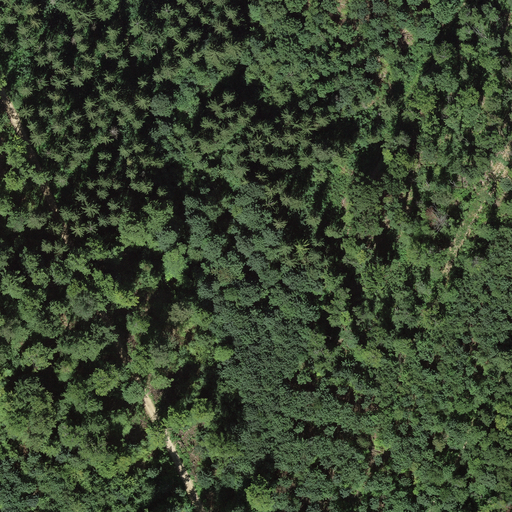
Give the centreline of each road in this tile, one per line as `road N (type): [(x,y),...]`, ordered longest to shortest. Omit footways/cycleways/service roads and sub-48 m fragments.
road 1 (track): [(202,511),(0,87)]
road 2 (track): [(147,103),(214,187),(254,191),(281,174),(458,0)]
road 3 (track): [(359,511),(465,224),(511,152)]
road 4 (track): [(239,363),(181,216),(116,0)]
road 5 (track): [(511,369),(428,511)]
